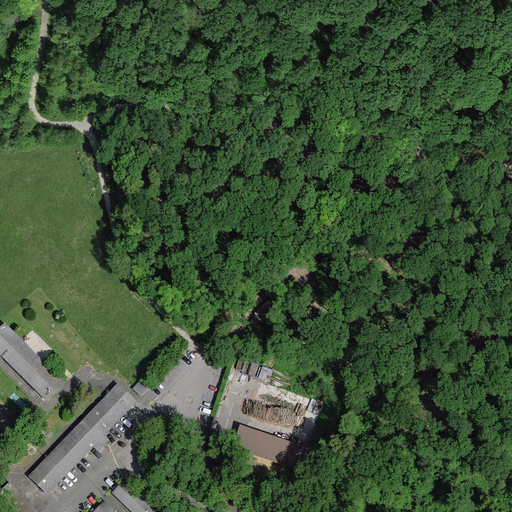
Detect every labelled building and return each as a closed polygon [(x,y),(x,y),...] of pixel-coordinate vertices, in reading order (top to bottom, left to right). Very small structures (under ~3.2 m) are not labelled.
[(63,383),(5,324),(0,328),(0,353),(46,400),(63,383)] [(141,397),(149,388),(141,380),(138,383),(132,389),(141,397)] [(137,401),(118,383),(29,476),(47,494),(137,401)] [(13,423),(0,410),(0,435),(0,436),(13,423)] [(311,450),(240,427),(232,449),(304,472),(311,450)] [(158,511),(126,480),(113,494),(132,511),(158,511)] [(37,511),(10,482),(0,491),(0,507),(4,511),(37,511)] [(116,511),(105,501),(94,511),(116,511)]
